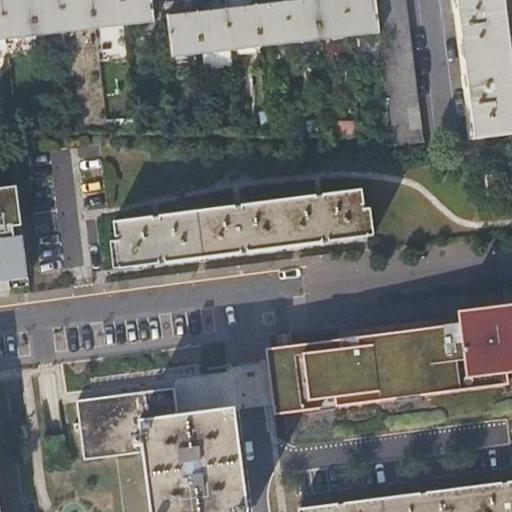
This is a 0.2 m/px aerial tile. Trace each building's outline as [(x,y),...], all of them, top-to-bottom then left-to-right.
[(0,0),(0,37),(154,18),(151,0),(0,0)] [(373,0),(272,0),(167,14),(173,55),(202,52),(204,68),(233,64),(231,48),(377,29),(373,0)] [(423,140),(404,0),(377,0),(396,143),(423,140)] [(451,0),(469,134),(511,128),(511,21),(509,0),(451,0)] [(509,187),(507,168),(486,171),(488,189),(509,187)] [(8,271),(28,268),(24,235),(15,236),(14,226),(22,225),(17,186),(0,188),(0,281),(9,280),(8,271)] [(361,189),(114,222),(116,240),(111,241),(114,266),(119,265),(119,266),(366,234),(366,233),(372,232),(368,207),(363,208),(361,189)] [(8,271),(9,280),(29,277),(28,268),(8,271)] [(340,338),(274,347),(284,414),(320,409),(319,404),(335,402),(336,406),(396,398),(395,388),(420,384),(421,394),(508,382),(507,371),(511,370),(511,302),(457,310),(459,321),(356,336),(357,340),(341,343),(340,338)] [(395,388),(396,398),(397,399),(421,396),(421,394),(420,384),(395,388)] [(173,387),(77,399),(84,456),(144,448),(152,511),(244,511),(232,409),(176,416),(173,387)] [(511,511),(511,479),(298,508),(298,511),(511,511)]
